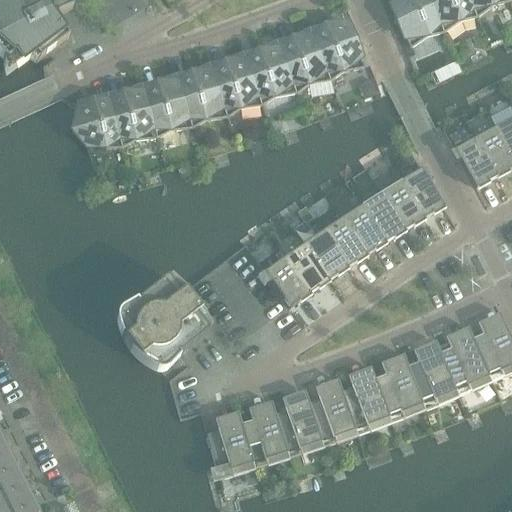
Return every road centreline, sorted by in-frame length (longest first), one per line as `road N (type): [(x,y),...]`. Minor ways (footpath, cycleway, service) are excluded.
road 1 (residential): [(472,228),(402,268),(247,385),(308,374),(506,291)]
road 2 (residential): [(472,228),(361,0)]
road 3 (residential): [(0,324),(94,511)]
road 4 (residential): [(124,55),(191,43),(301,0)]
road 5 (residential): [(0,114),(124,55)]
